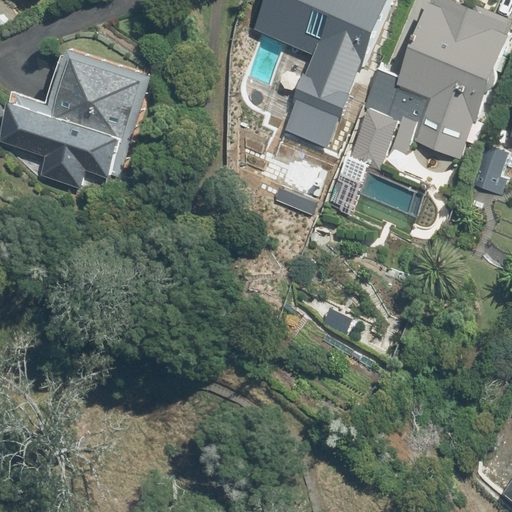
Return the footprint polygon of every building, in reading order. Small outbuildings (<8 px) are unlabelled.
[(382,27),(390,30),(398,9),(391,6),(393,0),(268,0),(257,29),(316,53),(285,129),(333,148),(382,27)] [(457,154),(509,19),(458,0),(428,0),(399,77),(384,72),(350,160),(380,172),(388,149),(405,156),(412,137),(457,154)] [(161,76),(86,50),(64,113),(24,99),(8,143),(52,159),(45,177),(87,192),(95,170),(124,180),(161,76)] [(503,195),(511,169),(511,149),(498,145),(483,188),(503,195)] [(511,445),(488,476),(511,497),(511,445)]
